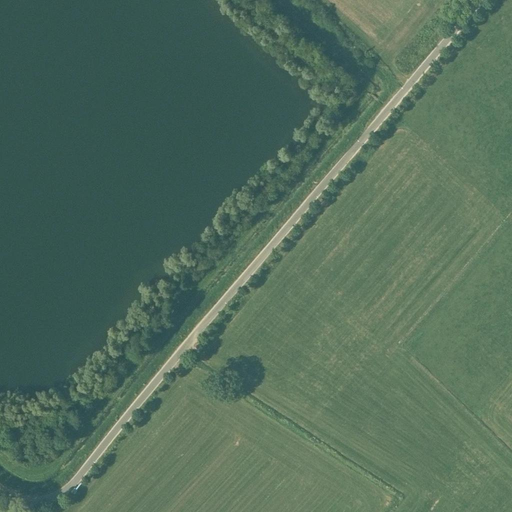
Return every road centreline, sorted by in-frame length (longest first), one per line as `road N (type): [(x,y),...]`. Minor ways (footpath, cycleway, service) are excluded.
road 1 (unclassified): [(0,489),(16,500),(47,501),(69,487),(479,0)]
road 2 (track): [(268,0),(387,110)]
